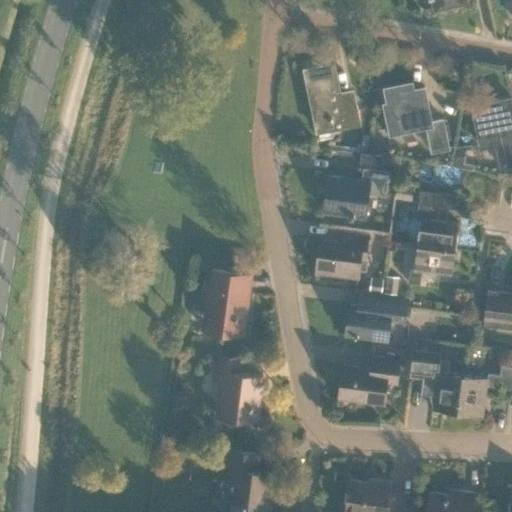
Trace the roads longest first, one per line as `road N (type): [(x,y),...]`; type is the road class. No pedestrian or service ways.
road 1 (residential): [(511,445),(341,439),(321,432),(307,409),(266,195),(274,14)]
road 2 (unclassified): [(22,511),(43,232),(101,0)]
road 3 (primary): [(0,267),(64,0)]
road 4 (residential): [(511,55),(274,14)]
